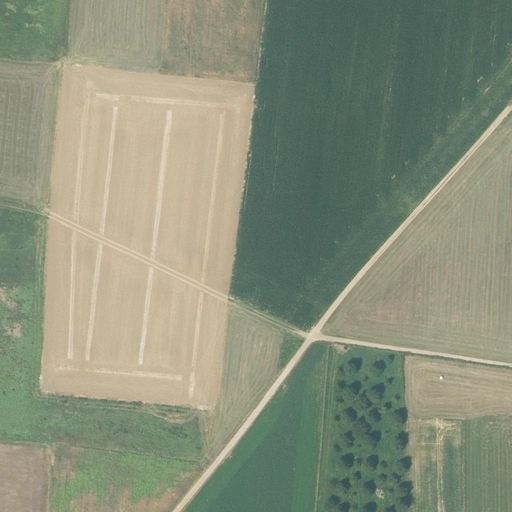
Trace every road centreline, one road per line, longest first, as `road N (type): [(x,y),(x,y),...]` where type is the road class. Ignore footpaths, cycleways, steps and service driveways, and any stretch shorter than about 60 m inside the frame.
road 1 (track): [(311,337),(511,104)]
road 2 (track): [(176,511),(311,337)]
road 3 (track): [(511,366),(311,337)]
